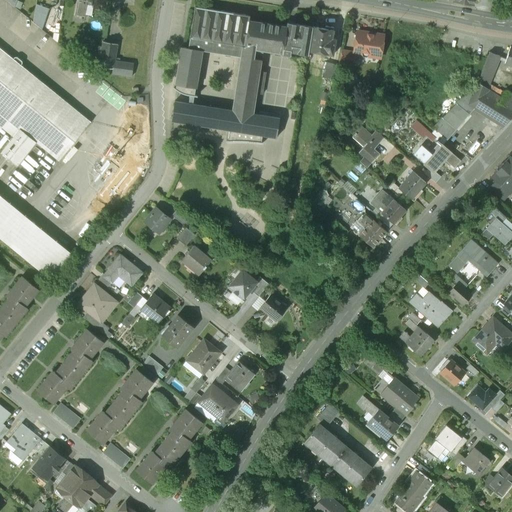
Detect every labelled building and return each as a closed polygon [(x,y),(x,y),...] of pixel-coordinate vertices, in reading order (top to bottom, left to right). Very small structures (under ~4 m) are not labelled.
[(81,4),(78,3),(76,18),(86,20),(89,5),(81,4)] [(49,10),(36,5),(33,23),(42,30),(49,10)] [(249,16),(194,7),(188,49),(202,52),(240,58),(242,47),(244,48),(248,21),(249,16)] [(267,24),(258,22),(258,23),(248,21),(244,48),(242,47),(240,58),(231,111),(253,115),(256,94),(262,95),(265,73),(259,72),(263,51),(282,54),(282,55),(290,56),(290,53),(308,56),(308,52),(312,27),(287,23),(286,27),(267,24)] [(325,29),(312,27),(308,52),(332,56),(335,41),(331,40),(333,28),(325,27),(325,29)] [(384,36),(357,32),(356,41),(354,42),(353,45),(355,47),(353,54),(354,54),(361,56),(362,58),(366,58),(368,57),(379,58),(380,50),(381,50),(384,36)] [(61,34),(48,34),(59,44),(61,34)] [(117,45),(102,42),(102,48),(99,60),(98,68),(105,69),(105,70),(107,70),(107,69),(112,70),(112,75),(131,78),(133,64),(119,62),(119,59),(115,59),(117,45)] [(99,60),(102,48),(94,46),(91,59),(99,60)] [(202,52),(188,49),(181,48),(175,86),(176,86),(175,90),(174,88),(173,89),(176,92),(179,93),(181,94),(184,95),(189,96),(188,104),(192,105),(193,97),(195,97),(195,96),(193,96),(195,89),(202,52)] [(67,104),(0,50),(0,127),(13,138),(20,131),(35,143),(67,104)] [(353,54),(341,52),(337,65),(352,67),(354,54),(353,54)] [(506,59),(489,53),(477,83),(487,89),(497,61),(505,64),(506,60),(506,59)] [(338,66),(327,63),(323,77),(334,80),(338,66)] [(487,89),(477,83),(473,92),(469,105),(475,108),(474,109),(504,127),(511,117),(511,105),(489,91),(487,89)] [(507,93),(493,84),(489,91),(511,105),(511,98),(506,95),(507,93)] [(470,90),(442,119),(433,129),(436,132),(447,141),(474,109),(475,108),(469,105),(473,92),(470,90)] [(188,104),(174,102),(171,122),(229,132),(262,137),(276,139),(279,119),(253,115),(231,111),(192,105),(188,104)] [(67,104),(35,143),(58,162),(84,131),(82,117),(67,104)] [(371,136),(361,127),(351,138),(363,148),(358,154),(363,158),(371,165),(379,155),(374,150),(380,143),(371,136)] [(13,138),(1,154),(16,166),(35,143),(20,131),(13,138)] [(384,139),(375,131),(371,136),(380,143),(384,139)] [(262,137),(229,132),(228,142),(226,142),(226,143),(231,142),(236,142),(241,142),(244,143),(249,142),(255,143),(262,145),(262,144),(260,144),(262,137)] [(447,141),(436,132),(432,137),(436,141),(439,143),(443,146),(447,141)] [(429,154),(421,147),(414,155),(422,162),(421,164),(434,175),(446,161),(454,169),(461,161),(443,146),(439,143),(436,141),(435,142),(438,144),(429,154)] [(371,165),(363,158),(359,162),(367,169),(371,165)] [(511,159),(510,158),(501,168),(511,178),(511,159)] [(511,191),(511,178),(501,168),(492,178),(496,182),(509,194),(511,191)] [(121,171),(100,196),(112,206),(132,181),(121,171)] [(413,172),(399,189),(414,202),(423,191),(421,190),(426,184),(413,172)] [(509,194),(496,182),(490,189),(503,202),(509,194)] [(480,185),(475,190),(480,194),(485,189),(480,185)] [(383,190),(371,204),(376,209),(380,212),(382,214),(386,209),(380,203),(388,195),(383,190)] [(406,211),(388,195),(380,203),(386,209),(382,214),(394,224),(396,225),(402,219),(400,217),(406,211)] [(71,255),(0,197),(0,239),(50,280),(71,255)] [(170,219),(156,208),(144,222),(158,233),(170,219)] [(190,221),(177,209),(172,216),(185,227),(190,221)] [(495,218),(503,225),(506,221),(494,210),(489,215),(494,220),(495,218)] [(382,214),(380,212),(375,216),(390,229),(392,226),(394,224),(382,214)] [(373,221),(365,214),(358,222),(366,228),(359,236),(373,248),(387,232),(373,220),(373,221)] [(511,232),(503,225),(495,218),(494,220),(486,229),(504,245),(511,235),(511,232)] [(185,228),(176,239),(185,246),(194,235),(185,228)] [(471,240),(448,265),(457,273),(470,258),(482,268),(480,271),(486,276),(498,263),(471,240)] [(210,261),(193,247),(182,260),(199,274),(203,269),(204,269),(210,261)] [(104,275),(103,276),(111,283),(118,275),(131,285),(141,273),(134,267),(135,266),(131,263),(129,265),(119,257),(104,275)] [(256,282),(242,270),(228,288),(232,292),(233,293),(236,295),(236,296),(237,296),(242,300),(250,290),(256,282)] [(111,283),(103,276),(104,275),(103,274),(98,279),(108,287),(111,283)] [(467,286),(455,275),(452,279),(459,285),(464,289),(467,286)] [(420,276),(415,281),(424,289),(429,283),(420,276)] [(22,277),(7,296),(9,298),(6,302),(8,304),(0,314),(0,336),(2,333),(5,336),(27,309),(24,306),(38,289),(22,277)] [(259,277),(256,282),(250,290),(252,292),(253,293),(258,297),(268,284),(259,277)] [(117,302),(95,285),(85,298),(83,297),(77,304),(88,312),(101,323),(117,302)] [(464,289),(459,285),(450,295),(461,305),(470,295),(464,289)] [(135,292),(127,303),(133,308),(142,297),(135,292)] [(422,300),(416,294),(409,302),(435,326),(449,310),(441,303),(440,303),(428,292),(422,300)] [(133,308),(129,313),(134,317),(140,308),(158,322),(169,308),(152,294),(146,301),(142,297),(133,308)] [(270,294),(259,308),(275,321),(286,307),(270,294)] [(101,323),(88,312),(83,317),(97,328),(101,323)] [(129,313),(121,323),(127,328),(135,318),(134,317),(129,313)] [(413,334),(418,328),(416,326),(420,321),(411,313),(406,318),(407,320),(403,325),(413,334)] [(178,315),(162,336),(176,347),(192,327),(178,315)] [(511,337),(511,335),(492,318),(472,341),(486,353),(495,344),(501,349),(511,337)] [(425,334),(418,328),(413,334),(411,336),(410,338),(412,340),(407,345),(419,355),(433,340),(426,334),(425,334)] [(56,373),(53,371),(37,391),(53,403),(66,386),(70,388),(92,361),(89,359),(103,342),(87,329),(71,349),(74,351),(70,355),(73,357),(61,370),(59,369),(56,373)] [(410,338),(411,336),(405,330),(398,338),(407,345),(412,340),(410,338)] [(202,340),(188,358),(198,366),(196,369),(203,374),(221,352),(213,346),(212,348),(202,340)] [(377,359),(368,353),(365,358),(374,364),(377,359)] [(163,367),(149,356),(142,365),(156,376),(163,367)] [(382,362),(377,359),(374,364),(372,367),(376,371),(378,367),(382,362)] [(449,361),(447,360),(444,364),(446,366),(439,373),(454,385),(464,373),(450,360),(449,361)] [(231,371),(225,379),(239,390),(252,373),(238,361),(231,371)] [(393,370),(382,362),(378,367),(389,375),(393,370)] [(470,363),(466,368),(475,376),(479,371),(470,363)] [(225,367),(216,379),(222,384),(225,379),(231,371),(225,367)] [(389,375),(378,367),(376,371),(380,373),(378,376),(382,379),(383,379),(389,384),(393,378),(389,375)] [(105,413),(103,411),(87,431),(102,443),(116,426),(119,428),(141,401),(138,399),(152,382),(137,369),(121,389),(123,390),(120,395),(122,397),(111,410),(108,408),(105,413)] [(198,378),(190,388),(195,392),(196,392),(204,382),(198,378)] [(405,388),(393,378),(389,384),(380,394),(388,400),(396,407),(396,408),(405,415),(413,405),(414,406),(416,403),(418,399),(412,394),(413,393),(406,388),(405,388)] [(382,379),(377,386),(376,386),(374,388),(380,394),(389,384),(383,379),(382,379)] [(201,396),(197,401),(198,402),(223,422),(237,404),(212,383),(201,396)] [(467,397),(482,410),(489,403),(495,395),(488,389),(485,392),(477,385),(467,397)] [(495,395),(489,403),(493,407),(499,400),(504,395),(500,391),(495,395)] [(195,392),(188,402),(194,407),(198,402),(197,401),(201,396),(196,392),(195,392)] [(493,407),(492,409),(496,412),(504,404),(499,400),(493,407)] [(80,419),(61,403),(53,412),(73,428),(80,419)] [(329,403),(317,418),(326,426),(339,411),(329,403)] [(0,405),(0,430),(4,426),(1,423),(9,413),(0,405)] [(396,407),(391,412),(401,420),(405,415),(396,408),(396,407)] [(152,451),(136,471),(152,483),(166,466),(168,468),(191,441),(187,439),(201,421),(186,409),(170,429),(173,431),(169,435),(171,437),(160,451),(158,449),(154,453),(152,451)] [(387,418),(377,410),(367,423),(386,439),(397,426),(396,426),(387,418)] [(401,420),(391,412),(387,418),(396,426),(401,420)] [(507,424),(497,417),(494,421),(503,429),(507,424)] [(31,431),(21,423),(7,442),(16,449),(13,453),(23,460),(33,447),(37,442),(28,435),(31,431)] [(371,467),(319,423),(303,442),(355,486),(371,467)] [(445,425),(434,439),(445,448),(450,451),(461,438),(460,437),(445,425)] [(4,426),(0,430),(0,439),(9,429),(4,426)] [(461,438),(450,451),(455,455),(457,453),(467,440),(461,436),(460,437),(461,438)] [(37,442),(33,447),(38,451),(45,442),(40,438),(37,442)] [(435,440),(427,450),(437,458),(445,448),(435,440)] [(38,451),(37,451),(42,455),(48,448),(49,448),(50,446),(45,442),(38,451)] [(130,459),(110,443),(103,452),(122,468),(130,459)] [(42,455),(30,470),(38,477),(40,475),(47,481),(65,458),(57,452),(56,454),(49,448),(48,448),(42,455)] [(488,460),(474,448),(464,459),(468,462),(465,465),(477,474),(488,460)] [(455,455),(447,465),(452,469),(462,457),(457,453),(455,455)] [(70,462),(62,472),(66,475),(74,466),(70,462)] [(66,475),(56,488),(66,495),(56,508),(60,511),(66,511),(74,502),(86,511),(91,511),(96,506),(87,498),(90,495),(98,485),(74,466),(66,475)] [(511,476),(502,468),(494,478),(488,486),(500,496),(511,481),(511,476)] [(415,471),(411,477),(413,478),(421,484),(425,479),(415,471)] [(489,474),(481,483),(487,488),(488,486),(494,478),(489,474)] [(413,478),(405,488),(403,487),(397,495),(399,496),(394,502),(406,511),(415,501),(416,502),(427,489),(421,484),(413,478)] [(112,496),(98,485),(90,495),(104,506),(112,496)] [(340,511),(344,508),(319,487),(312,495),(309,493),(303,501),(315,511),(340,511)] [(137,511),(126,502),(119,511),(120,511),(137,511)] [(446,511),(435,503),(427,511),(446,511)]
